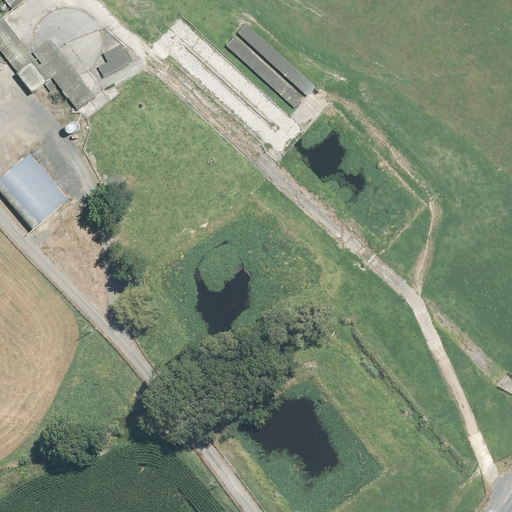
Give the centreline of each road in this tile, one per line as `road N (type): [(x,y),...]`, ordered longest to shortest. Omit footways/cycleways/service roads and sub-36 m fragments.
road 1 (track): [(511,380),(83,0)]
road 2 (track): [(0,214),(254,511)]
